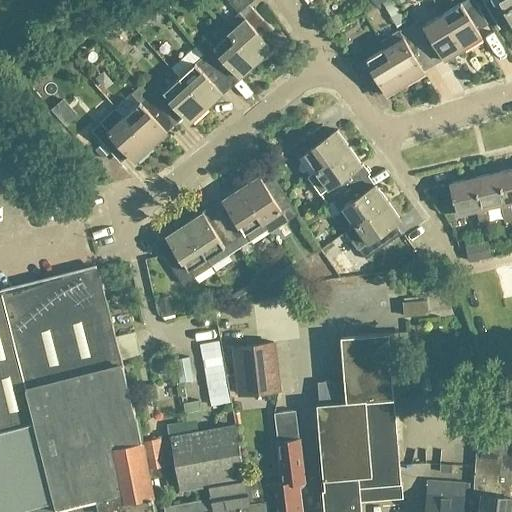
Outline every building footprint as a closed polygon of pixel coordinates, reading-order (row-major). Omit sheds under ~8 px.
[(471,0),(469,0),(442,16),(463,51),(481,40),(478,34),(468,17),(478,11),(471,0)] [(511,23),(511,0),(481,0),(499,30),(511,22),(511,23)] [(393,1),(383,7),(397,29),(406,24),(393,1)] [(269,51),(263,43),(272,35),(245,5),(219,28),(225,35),(226,34),(254,65),(269,51)] [(463,51),(442,16),(413,34),(421,45),(431,39),(445,62),(446,61),(463,51)] [(410,52),(421,45),(413,34),(409,27),(399,34),(380,45),(384,51),(405,85),(423,74),(410,52)] [(204,41),(195,50),(202,57),(211,68),(220,60),(238,79),(254,65),(226,34),(225,35),(210,48),(204,41)] [(382,51),(381,51),(353,68),(360,79),(371,73),(385,96),(403,85),(382,51)] [(211,68),(202,57),(192,66),(191,65),(176,79),(204,110),(220,96),(202,76),(211,68)] [(182,118),(188,124),(204,110),(176,79),(160,93),(157,90),(147,98),(155,107),(161,113),(170,105),(182,118)] [(139,106),(122,120),(148,149),(164,135),(146,115),(155,107),(147,98),(139,88),(130,96),(139,106)] [(114,111),(89,133),(106,151),(107,151),(115,144),(128,158),(132,163),(148,149),(122,120),(119,117),(117,114),(114,111)] [(306,154),(318,170),(318,171),(349,149),(337,131),(317,145),(310,135),(292,148),(300,159),(306,154)] [(109,155),(96,140),(85,150),(98,165),(109,155)] [(349,149),(318,171),(318,170),(307,178),(326,205),(336,198),(350,189),(343,179),(361,166),(349,149)] [(504,205),(508,203),(511,202),(511,170),(497,174),(504,205)] [(483,210),(499,206),(502,223),(511,220),(508,203),(504,205),(497,174),(473,180),(480,210),(483,210)] [(267,234),(295,215),(280,192),(270,199),(256,177),(238,189),(267,234)] [(480,210),(473,180),(448,185),(455,216),(474,212),(478,228),(487,226),(483,210),(480,210)] [(350,230),(388,203),(376,186),(362,196),(355,186),(350,190),(350,189),(336,198),(344,209),(338,213),(349,229),(350,230)] [(267,234),(238,189),(220,201),(228,213),(219,220),(218,218),(217,218),(237,250),(264,233),(266,235),(267,234)] [(400,220),(388,203),(350,230),(349,229),(344,233),(356,251),(357,251),(364,261),(400,235),(399,235),(397,236),(391,227),(400,220)] [(237,250),(217,218),(207,225),(200,214),(182,226),(209,269),(237,250)] [(159,253),(176,278),(181,286),(209,269),(182,226),(164,237),(170,246),(159,253)] [(487,242),(465,247),(468,264),(491,258),(487,242)] [(0,295),(0,296),(29,412),(126,388),(122,370),(97,271),(0,295)] [(234,303),(246,299),(240,290),(229,296),(234,303)] [(0,433),(32,425),(29,412),(0,296),(0,433)] [(174,316),(170,298),(156,300),(160,319),(174,316)] [(403,318),(427,316),(425,302),(402,304),(403,318)] [(328,492),(324,492),(325,511),(359,511),(358,496),(401,493),(395,413),(394,413),(393,401),(394,401),(388,333),(340,337),(345,403),(317,406),(323,481),(327,480),(328,492)] [(137,335),(118,340),(123,356),(142,350),(137,335)] [(199,346),(210,407),(229,403),(218,343),(199,346)] [(270,346),(231,351),(238,399),(276,393),(270,346)] [(153,511),(141,450),(126,388),(29,412),(32,425),(55,511),(56,511),(96,502),(97,511),(153,511)] [(405,427),(422,427),(423,401),(405,400),(405,427)] [(478,430),(476,453),(500,455),(511,456),(511,409),(489,407),(486,431),(478,430)] [(55,511),(32,425),(0,433),(0,511),(55,511)] [(224,510),(224,511),(266,511),(265,504),(264,504),(255,475),(243,477),(233,427),(170,438),(179,488),(207,484),(211,511),(224,510)] [(158,439),(143,441),(148,469),(162,466),(158,439)] [(266,486),(268,511),(300,511),(302,511),(301,502),(299,502),(297,484),(304,483),(299,441),(277,444),(282,485),(266,486)] [(480,496),(478,511),(509,511),(511,499),(508,499),(509,485),(497,483),(500,455),(476,453),(471,495),(480,496)] [(423,511),(460,511),(462,497),(460,497),(461,484),(427,482),(426,495),(425,495),(423,511)] [(208,511),(209,511),(208,511),(206,499),(163,507),(163,511),(208,511)]
